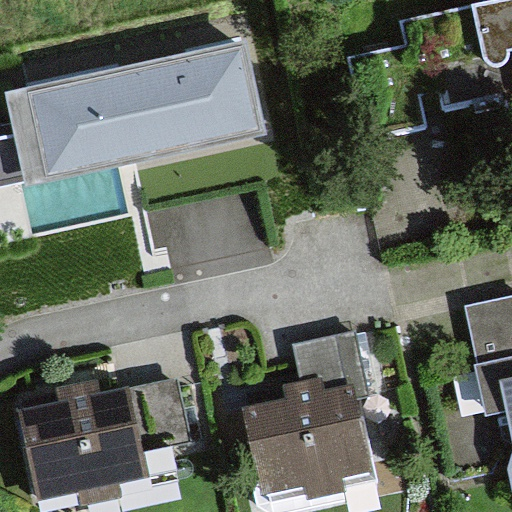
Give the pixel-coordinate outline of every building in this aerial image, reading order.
[(511,0),(444,0),(407,8),(413,33),(355,46),(373,124),(431,111),(426,89),(444,85),(449,107),(511,92),(511,0)] [(251,44),(13,97),(33,184),(270,131),(251,44)] [(172,284),(268,265),(254,198),(159,217),(172,284)] [(511,290),(468,299),(488,402),(510,398),(511,410),(511,290)] [(354,377),(246,398),(264,489),(372,468),(354,377)] [(133,380),(20,403),(38,493),(151,470),(133,380)]
